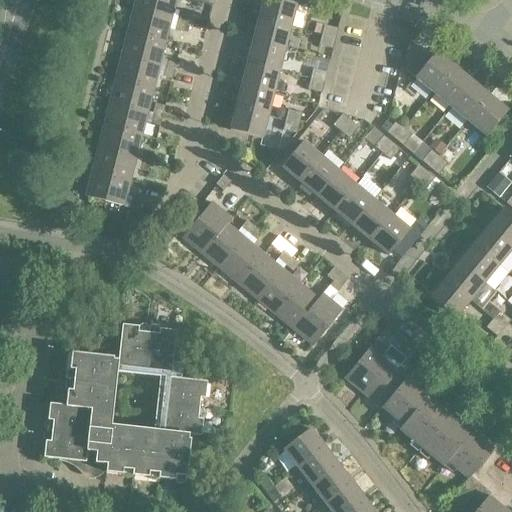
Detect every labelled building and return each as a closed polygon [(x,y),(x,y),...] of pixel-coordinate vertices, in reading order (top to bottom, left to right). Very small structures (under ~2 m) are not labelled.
[(135,0),(133,10),(172,19),(176,0),(135,0)] [(296,5),(276,0),(263,0),(258,19),(291,28),(296,5)] [(127,33),(166,43),(172,19),(133,10),(127,33)] [(177,22),(186,24),(189,15),(179,12),(177,22)] [(291,28),(258,19),(253,42),(285,50),(291,28)] [(177,22),(175,31),(184,34),(186,24),(177,22)] [(324,26),(322,36),(335,40),(338,30),(324,26)] [(121,57),(160,66),(166,43),(127,33),(121,57)] [(335,40),(322,36),(319,46),(333,50),(335,40)] [(285,50),(253,42),(247,64),(279,72),(285,50)] [(433,94),(454,68),(436,53),(415,79),(433,94)] [(115,80),(154,90),(160,66),(121,57),(115,80)] [(165,68),(175,71),(177,61),(167,59),(165,68)] [(279,72),(247,64),(241,87),(274,95),(279,72)] [(175,71),(165,68),(163,78),(172,80),(175,71)] [(451,108),(472,82),(454,68),(433,94),(451,108)] [(313,71),(311,81),(324,84),(327,74),(313,71)] [(109,104),(148,113),(154,90),(115,80),(109,104)] [(324,84),(311,81),(308,91),(322,94),(324,84)] [(468,123),(489,97),(472,82),(451,108),(468,123)] [(274,95),(241,87),(236,109),(268,117),(274,95)] [(489,97),(468,123),(486,138),(507,112),(489,97)] [(103,127),(142,137),(148,113),(109,104),(103,127)] [(153,115),(163,117),(165,108),(156,106),(153,115)] [(268,117),(236,109),(230,131),(262,140),(268,117)] [(288,111),(286,121),(300,124),(302,114),(288,111)] [(163,117),(153,115),(151,124),(160,127),(163,117)] [(342,133),(351,122),(343,115),(334,126),(342,133)] [(300,124),(286,121),(283,130),(297,134),(300,124)] [(359,129),(351,122),(342,133),(350,140),(359,129)] [(394,140),(404,129),(396,122),(386,133),(394,140)] [(97,151),(136,160),(142,137),(103,127),(97,151)] [(404,129),(394,140),(402,147),(412,136),(404,129)] [(383,154),(392,144),(384,137),(375,148),(383,154)] [(299,183),(320,157),(303,143),(282,168),(299,183)] [(392,144),(383,154),(391,161),(400,150),(392,144)] [(91,174),(130,184),(136,160),(97,151),(91,174)] [(430,169),(439,158),(431,151),(422,162),(430,169)] [(141,161),(151,164),(153,154),(144,152),(141,161)] [(299,183),(317,198),(338,172),(320,157),(299,183)] [(439,158),(430,169),(438,175),(447,164),(439,158)] [(151,164),(141,161),(139,171),(148,173),(151,164)] [(418,183),(427,173),(419,166),(410,177),(418,183)] [(317,198),(335,212),(356,187),(338,172),(317,198)] [(427,173),(418,183),(426,190),(435,179),(427,173)] [(85,197),(124,207),(127,193),(130,184),(91,174),(85,197)] [(223,192),(231,183),(223,176),(216,185),(223,192)] [(356,187),(335,212),(353,227),(374,201),(356,187)] [(139,210),(141,201),(131,199),(129,208),(139,210)] [(353,227),(370,241),(391,216),(374,201),(353,227)] [(201,254),(230,219),(211,203),(182,239),(201,254)] [(488,227),(511,246),(511,217),(502,209),(488,227)] [(391,216),(370,241),(388,256),(409,231),(391,216)] [(201,254),(219,270),(244,239),(227,225),(232,220),(230,219),(201,254)] [(248,236),(255,228),(247,222),(241,229),(248,236)] [(473,245),(499,266),(511,250),(511,246),(488,227),(473,245)] [(255,228),(248,236),(256,242),(262,234),(255,228)] [(244,239),(219,270),(238,285),(263,255),(244,239)] [(458,262),(484,284),(499,266),(473,245),(458,262)] [(286,266),(292,258),(284,252),(278,260),(286,266)] [(238,285),(257,300),(282,270),(263,255),(238,285)] [(292,258),(286,266),(293,272),(299,265),(292,258)] [(444,280),(469,301),(484,284),(458,262),(444,280)] [(334,283),(341,274),(334,268),(327,277),(334,283)] [(282,270),(257,300),(275,316),(300,286),(282,270)] [(348,279),(341,274),(334,283),(329,288),(336,294),(348,279)] [(469,301),(444,280),(429,298),(455,319),(469,301)] [(275,316),(294,331),(323,296),(322,295),(318,300),(300,286),(275,316)] [(323,296),(294,331),(313,347),(342,311),(323,296)] [(482,311),(493,320),(503,329),(510,321),(499,312),(498,313),(488,304),(482,311)] [(503,329),(493,320),(486,328),(497,337),(503,329)] [(70,354),(68,371),(74,372),(72,392),(66,392),(65,407),(49,405),(47,422),(52,423),(50,443),(44,443),(43,459),(106,466),(105,474),(121,476),(122,471),(132,472),(131,477),(148,479),(148,474),(158,475),(158,480),(174,481),(174,477),(184,478),(184,482),(185,483),(189,441),(187,440),(188,435),(200,437),(202,421),(197,420),(200,400),(204,400),(206,383),(170,379),(175,332),(159,330),(158,336),(138,334),(138,328),(121,326),(117,361),(112,361),(112,359),(70,354)] [(396,337),(390,345),(405,357),(412,349),(396,337)] [(405,358),(391,346),(384,354),(399,366),(405,358)] [(388,364),(381,358),(369,348),(344,379),(363,394),(388,364)] [(406,379),(396,370),(388,364),(363,394),(382,410),(382,409),(407,380),(406,379)] [(407,380),(382,409),(402,426),(399,430),(443,467),(447,463),(467,479),(449,502),(461,511),(505,511),(500,508),(501,507),(500,506),(499,507),(487,497),(490,494),(470,477),(492,450),(480,440),(481,439),(480,438),(479,439),(452,416),(456,411),(451,407),(447,412),(420,390),(420,389),(419,388),(418,389),(407,380)] [(297,468),(324,447),(310,429),(283,450),(297,468)] [(338,465),(324,447),(297,468),(311,486),(338,465)] [(325,505),(352,484),(338,465),(311,486),(325,505)] [(258,482),(266,492),(273,487),(265,477),(258,482)] [(353,511),(366,502),(352,484),(325,505),(330,511),(353,511)] [(266,492),(274,503),(280,498),(273,487),(266,492)] [(373,511),(366,502),(353,511),(373,511)]
